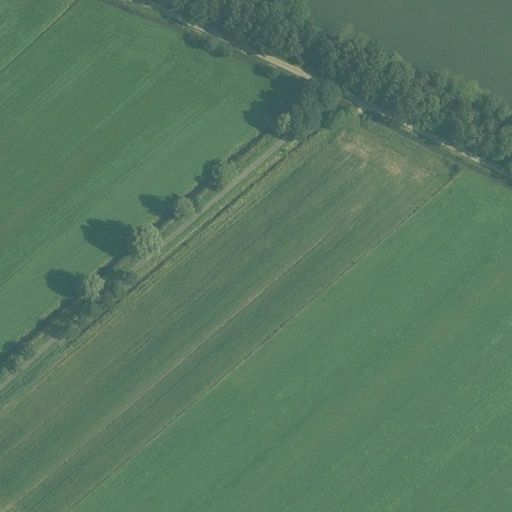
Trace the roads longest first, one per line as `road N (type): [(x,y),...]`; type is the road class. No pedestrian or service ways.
road 1 (track): [(323,84),(126,0)]
road 2 (track): [(511,180),(323,84)]
